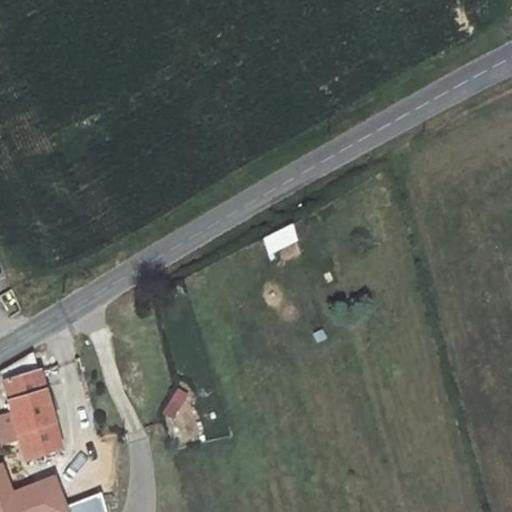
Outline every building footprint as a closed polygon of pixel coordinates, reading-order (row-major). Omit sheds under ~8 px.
[(257,234),(264,253),(295,242),(289,223),(257,234)] [(59,449),(32,353),(0,371),(0,372),(12,415),(18,439),(24,461),(27,460),(48,453),(59,449)] [(175,419),(186,390),(171,385),(161,414),(175,419)] [(18,439),(12,415),(0,418),(0,436),(2,444),(18,439)] [(48,453),(27,460),(35,482),(56,475),(48,453)] [(86,511),(92,510),(86,490),(74,494),(79,509),(83,507),(84,511),(86,511)]
